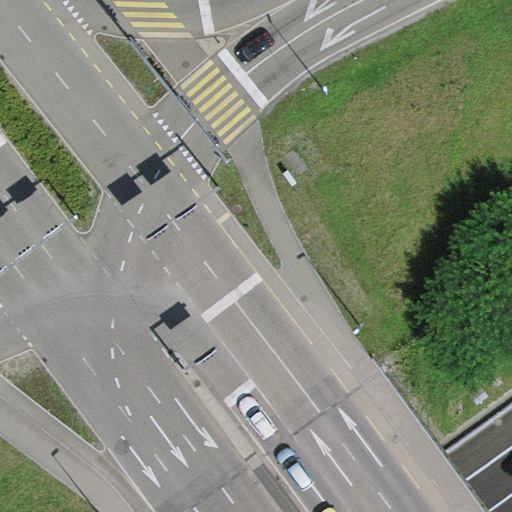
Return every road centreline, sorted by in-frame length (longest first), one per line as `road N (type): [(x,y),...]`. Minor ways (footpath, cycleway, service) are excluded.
road 1 (motorway): [(362,0),(243,76),(197,119),(147,189)]
road 2 (primary): [(373,511),(218,306)]
road 3 (primary): [(147,189),(0,2)]
road 4 (primary): [(113,366),(219,511)]
road 5 (motorway): [(242,0),(145,9),(78,0)]
road 6 (primary): [(218,306),(147,189)]
